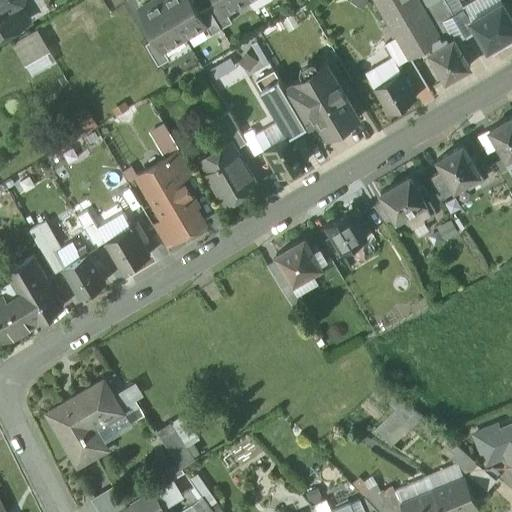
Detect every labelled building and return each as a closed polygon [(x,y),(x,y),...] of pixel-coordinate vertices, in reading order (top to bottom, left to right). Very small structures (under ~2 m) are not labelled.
[(0,0),(0,36),(25,22),(14,4),(20,0),(0,0)] [(161,0),(154,5),(153,2),(139,10),(156,38),(163,50),(184,38),(161,0)] [(190,0),(161,0),(184,38),(205,26),(205,25),(198,13),(190,0)] [(246,0),(218,0),(219,1),(226,13),(247,1),(246,0)] [(434,27),(418,0),(374,0),(397,39),(409,59),(427,48),(430,52),(444,44),(434,27)] [(445,0),(418,0),(434,27),(454,15),(445,0)] [(445,0),(454,15),(434,27),(444,44),(454,39),(456,43),(477,31),(471,20),(503,2),(501,0),(479,0),(478,1),(464,9),(458,0),(445,0)] [(226,13),(219,1),(209,7),(221,29),(232,23),(226,13)] [(511,17),(503,2),(471,20),(477,31),(488,49),(490,48),(511,34),(511,17)] [(221,29),(209,7),(198,13),(205,25),(205,26),(211,35),(221,29)] [(46,51),(34,31),(14,42),(26,62),(46,51)] [(511,34),(490,48),(493,53),(511,41),(511,34)] [(156,38),(145,45),(158,66),(169,60),(163,50),(156,38)] [(397,39),(384,46),(392,59),(393,59),(397,66),(409,59),(397,39)] [(430,52),(430,53),(446,80),(470,66),(456,43),(454,39),(444,44),(430,52)] [(392,59),(366,75),(374,89),(401,73),(397,66),(393,59),(392,59)] [(326,63),(295,82),(295,83),(285,89),(307,126),(317,120),(328,137),(359,119),(326,63)] [(274,70),(257,81),(261,89),(279,79),(274,70)] [(401,73),(374,89),(389,114),(416,98),(401,73)] [(285,89),(279,79),(261,89),(280,121),(289,116),(297,130),(298,131),(307,126),(285,89)] [(84,111),(71,118),(79,131),(92,124),(84,111)] [(228,112),(216,119),(229,141),(231,140),(236,149),(246,143),(242,136),(228,112)] [(280,121),(256,135),(264,149),(297,130),(289,116),(280,121)] [(511,116),(489,130),(505,156),(502,158),(511,175),(511,116)] [(256,135),(252,130),(242,136),(246,143),(254,156),(264,150),(264,149),(256,135)] [(297,130),(264,149),(264,150),(280,177),(308,161),(300,148),(305,144),(298,131),(297,130)] [(229,141),(212,151),(218,161),(206,168),(227,203),(232,200),(237,202),(244,193),(258,185),(236,149),(231,140),(229,141)] [(463,145),(437,160),(443,170),(454,189),(455,189),(466,183),(469,188),(484,179),(463,145)] [(193,172),(180,150),(169,157),(182,178),(184,178),(193,172)] [(182,178),(169,157),(138,175),(164,220),(176,240),(178,239),(177,237),(205,221),(192,199),(196,198),(184,178),(182,178)] [(454,189),(443,170),(429,179),(442,199),(456,191),(455,189),(454,189)] [(410,176),(380,193),(384,200),(396,221),(405,215),(412,227),(424,221),(417,209),(426,203),(410,176)] [(384,200),(374,206),(386,227),(396,221),(384,200)] [(356,208),(326,226),(332,236),(342,253),(367,238),(359,225),(364,222),(356,208)] [(124,214),(107,224),(114,237),(131,227),(130,225),(130,224),(124,214)] [(114,237),(105,242),(107,244),(123,271),(150,254),(142,241),(148,238),(137,220),(130,224),(130,225),(131,227),(114,237)] [(176,240),(164,220),(154,226),(165,246),(176,240)] [(105,221),(96,226),(105,242),(114,237),(107,224),(105,221)] [(58,247),(44,222),(29,230),(43,254),(53,248),(54,249),(58,247)] [(96,226),(86,232),(97,250),(107,244),(105,242),(96,226)] [(342,253),(332,236),(321,242),(332,260),(342,253)] [(306,238),(276,255),(293,283),(322,267),(320,262),(326,259),(319,247),(313,251),(306,238)] [(85,247),(79,250),(82,256),(64,266),(62,267),(62,268),(79,296),(106,281),(85,247)] [(54,249),(53,248),(43,254),(53,273),(62,268),(62,267),(64,266),(54,249)] [(33,255),(8,270),(7,270),(20,293),(46,278),(33,255)] [(293,283),(279,259),(268,266),(291,304),(302,297),(293,283)] [(46,278),(20,293),(37,322),(63,306),(46,278)] [(7,300),(4,294),(0,296),(0,332),(5,341),(37,322),(20,293),(7,300)] [(104,379),(47,413),(78,466),(108,449),(96,427),(123,411),(104,379)] [(423,418),(404,402),(374,432),(383,441),(401,423),(410,430),(423,418)] [(186,447),(171,422),(157,431),(182,468),(196,460),(195,459),(195,460),(193,457),(198,453),(192,443),(186,447)] [(511,425),(499,431),(496,425),(473,435),(486,465),(507,456),(511,466),(511,425)] [(477,464),(459,448),(450,458),(458,465),(463,477),(465,476),(466,477),(477,464)] [(177,463),(164,471),(165,473),(170,481),(172,481),(184,473),(177,463)] [(458,465),(428,478),(433,490),(463,477),(458,465)] [(165,473),(156,479),(161,487),(170,481),(165,473)] [(463,477),(433,490),(442,511),(468,511),(478,508),(478,509),(479,508),(466,477),(465,476),(463,477)] [(428,478),(396,492),(402,503),(433,490),(428,478)] [(442,511),(433,490),(402,503),(400,504),(402,508),(403,511),(442,511)] [(384,491),(365,499),(377,511),(392,511),(395,511),(387,496),(384,491)] [(396,491),(387,496),(395,511),(402,508),(400,504),(402,503),(396,492),(396,491)] [(164,511),(152,493),(121,511),(164,511)] [(211,511),(202,498),(183,511),(211,511)] [(330,511),(326,501),(313,507),(314,508),(315,511),(330,511)]
